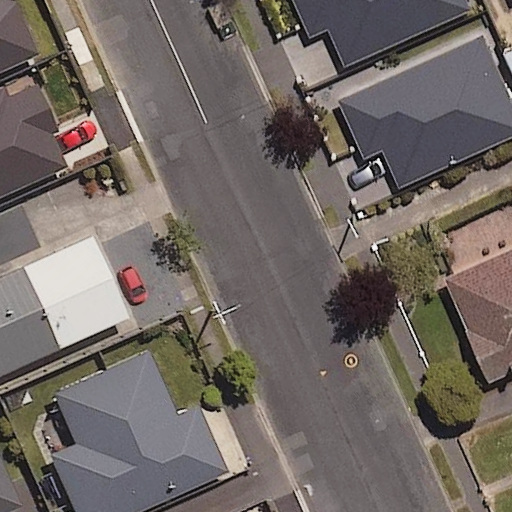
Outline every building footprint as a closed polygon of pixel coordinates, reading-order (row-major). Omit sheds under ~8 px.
[(468,0),(293,0),(306,28),(325,19),(342,58),(469,2),(468,0)] [(0,3),(0,2),(0,166),(8,163),(10,166),(62,143),(0,3)] [(511,99),(479,25),(334,90),(361,149),(379,141),(395,178),(511,126),(511,99)] [(511,232),(438,265),(484,370),(511,357),(511,232)] [(97,235),(0,278),(0,376),(134,317),(97,235)] [(152,350),(56,393),(79,444),(53,456),(78,511),(140,511),(231,471),(202,406),(181,415),(152,350)] [(0,511),(14,511),(26,508),(0,448),(0,511)]
